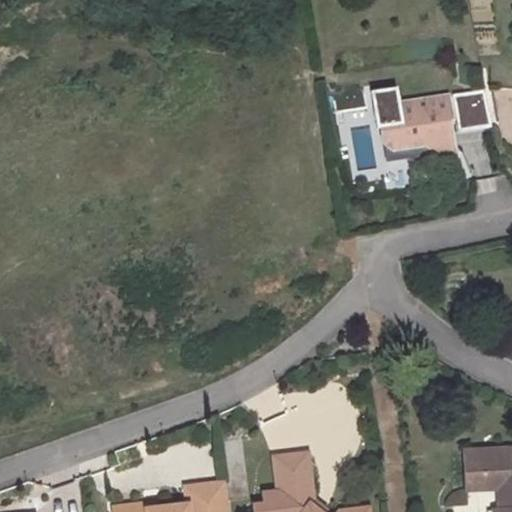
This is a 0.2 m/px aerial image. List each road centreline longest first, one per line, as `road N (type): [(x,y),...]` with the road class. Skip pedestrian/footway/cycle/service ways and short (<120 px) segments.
road 1 (residential): [(384,275),(319,334),(231,393),(0,476)]
road 2 (residential): [(384,275),(392,298),(439,342),(511,378)]
road 3 (residential): [(511,221),(396,246),(384,275)]
